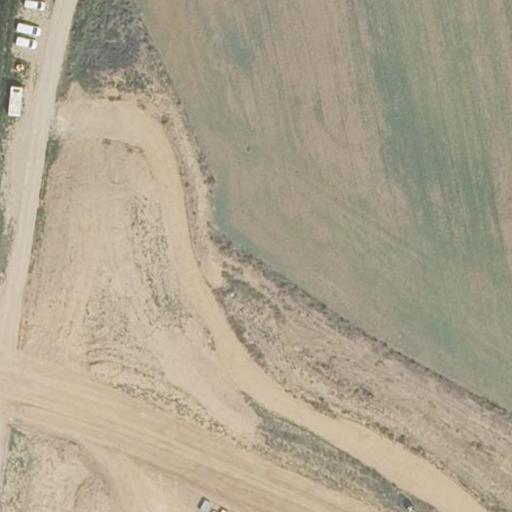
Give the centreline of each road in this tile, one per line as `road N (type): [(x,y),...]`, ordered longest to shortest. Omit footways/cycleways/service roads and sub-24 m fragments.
road 1 (track): [(30,251),(94,262),(129,278),(141,306),(132,409),(152,439),(378,511)]
road 2 (track): [(0,462),(71,0)]
